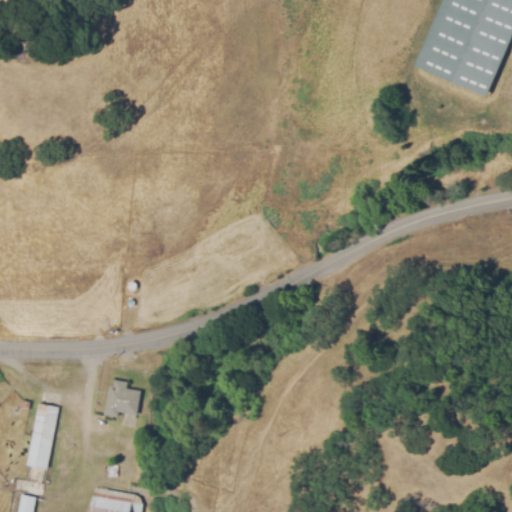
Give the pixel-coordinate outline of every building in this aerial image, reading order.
[(110,384),(114,385),(114,379),(129,381),(128,389),(142,391),(139,414),(120,411),(120,416),(106,414),(110,384)] [(23,398),(33,400),(32,408),(21,407),(23,398)] [(38,402),(61,406),(49,469),(27,465),(38,402)] [(19,511),(22,494),(38,497),(35,511),(19,511)] [(91,511),(94,496),(134,503),(132,511),(91,511)]
